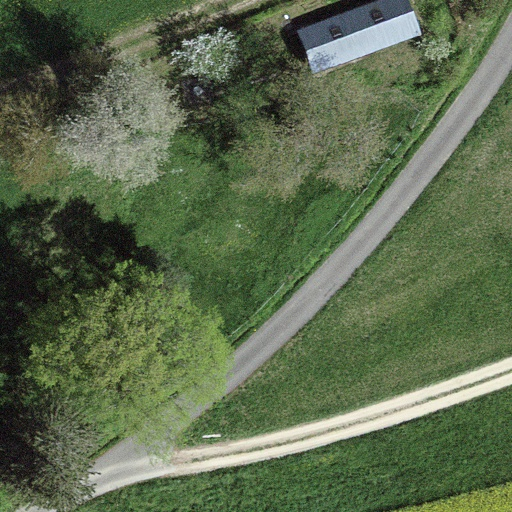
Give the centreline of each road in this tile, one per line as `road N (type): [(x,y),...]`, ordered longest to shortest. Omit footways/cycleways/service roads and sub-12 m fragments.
road 1 (track): [(23,511),(90,474),(288,319),(364,235),(511,29)]
road 2 (track): [(511,366),(351,423),(90,474)]
